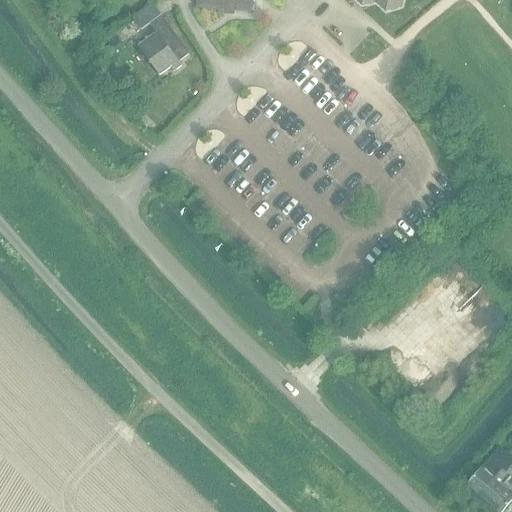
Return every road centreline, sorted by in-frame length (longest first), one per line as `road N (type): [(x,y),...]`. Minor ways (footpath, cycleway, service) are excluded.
road 1 (unclassified): [(417,511),(360,462),(0,73)]
road 2 (unclassified): [(281,511),(0,221)]
